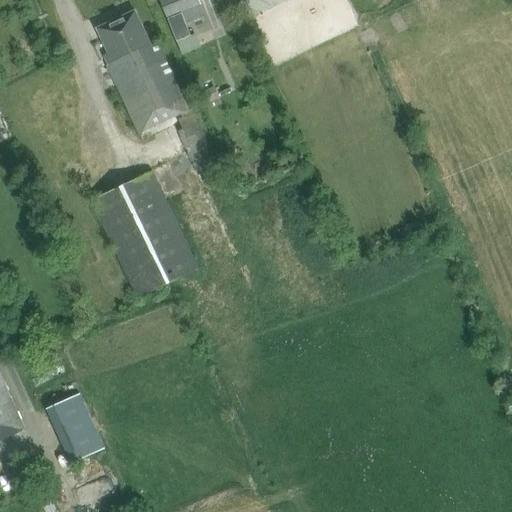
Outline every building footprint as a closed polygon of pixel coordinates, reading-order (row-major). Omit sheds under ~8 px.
[(159,0),(176,41),(191,35),(181,13),(201,5),(199,0),(159,0)] [(150,44),(135,11),(96,29),(108,55),(104,57),(107,65),(105,66),(137,134),(189,111),(157,41),(150,44)] [(205,105),(220,98),(211,78),(196,86),(205,105)] [(106,155),(122,149),(102,97),(87,103),(106,155)] [(193,163),(210,156),(192,112),(175,119),(193,163)] [(200,270),(153,172),(91,202),(138,300),(200,270)] [(0,439),(23,429),(0,377),(0,439)] [(106,448),(81,394),(47,410),(72,464),(106,448)]
